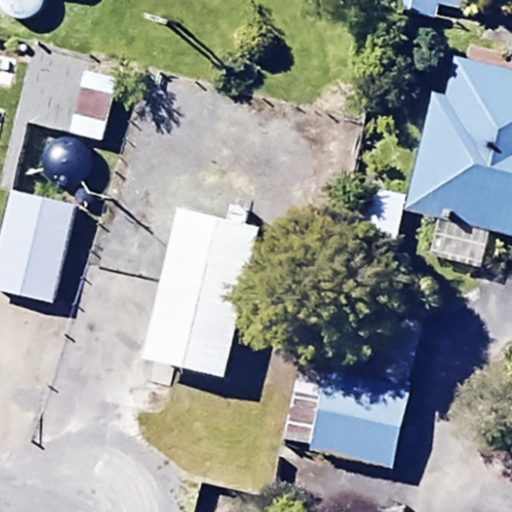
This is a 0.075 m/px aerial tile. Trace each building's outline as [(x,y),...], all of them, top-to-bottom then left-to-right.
[(53,0),(2,0),(0,7),(0,10),(46,25),(53,0)] [(485,0),(419,0),(479,19),(485,0)] [(32,50),(15,119),(102,141),(119,72),(32,50)] [(511,67),(466,56),(457,95),(440,91),(413,208),(511,230),(511,67)] [(77,209),(13,194),(0,247),(0,291),(54,304),(77,209)] [(181,210),(149,356),(237,376),(269,230),(181,210)] [(285,440),(396,462),(412,385),(301,362),(285,440)]
